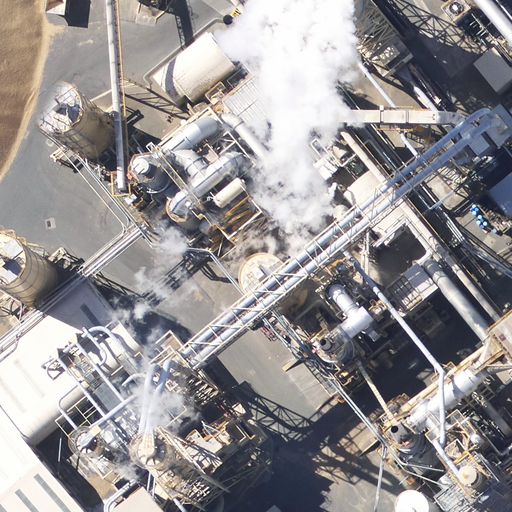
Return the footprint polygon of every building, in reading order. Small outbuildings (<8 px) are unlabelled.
[(156,78),(178,104),(187,96),(192,102),(234,66),(206,34),(156,78)] [(511,69),(492,48),(472,67),(498,95),(511,81),(511,69)] [(267,74),(136,179),(180,236),(207,216),(234,251),(271,223),(245,189),(284,159),(260,128),(290,104),(267,74)] [(478,157),(511,133),(511,123),(499,104),(460,130),(478,157)] [(82,113),(68,123),(65,131),(66,144),(70,152),(80,160),(89,162),(102,159),(111,150),(115,138),(110,121),(95,112),(82,113)] [(375,173),(347,197),(381,239),(410,216),(375,173)] [(511,174),(488,196),(507,218),(511,213),(511,174)] [(22,252),(6,264),(2,273),(3,287),(7,296),(19,305),(33,307),(43,304),(54,294),(58,280),(57,271),(52,262),(45,255),(36,251),(22,252)] [(421,263),(382,292),(403,320),(442,291),(421,263)] [(271,270),(260,278),(254,290),(254,300),(261,312),(272,319),(286,320),(294,317),(304,307),(307,293),(303,280),(289,269),(271,270)] [(0,511),(86,511),(29,443),(143,350),(83,277),(0,344),(0,511)] [(511,324),(499,335),(511,351),(511,324)] [(167,511),(146,485),(113,511),(167,511)] [(436,511),(434,505),(426,500),(418,499),(410,503),(405,510),(404,511),(436,511)]
